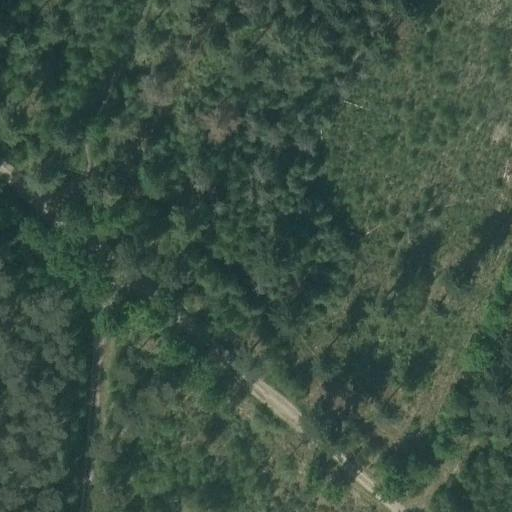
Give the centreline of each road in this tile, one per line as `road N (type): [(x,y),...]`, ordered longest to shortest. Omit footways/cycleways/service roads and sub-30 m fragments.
road 1 (track): [(377,511),(97,275)]
road 2 (track): [(46,232),(150,0)]
road 3 (track): [(82,511),(97,275)]
